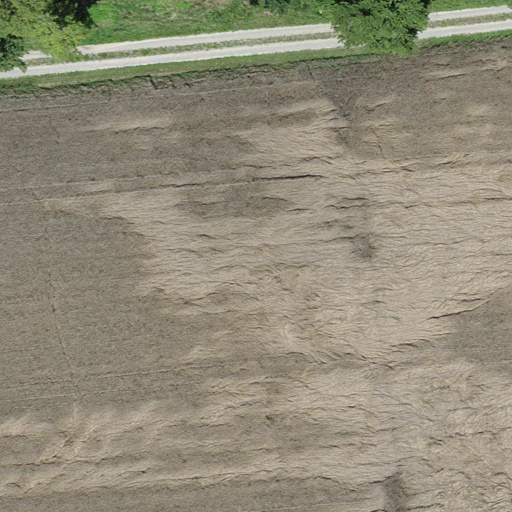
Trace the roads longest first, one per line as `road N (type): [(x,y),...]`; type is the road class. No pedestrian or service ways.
road 1 (track): [(511,15),(0,70)]
road 2 (track): [(394,511),(333,35)]
